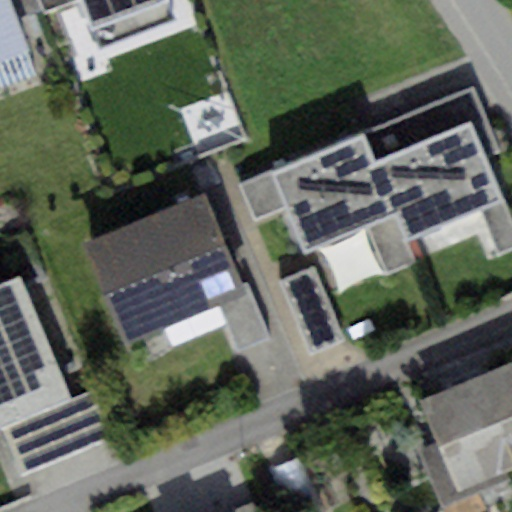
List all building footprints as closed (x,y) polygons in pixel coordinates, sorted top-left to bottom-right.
[(0,0),(0,55),(25,46),(16,22),(8,0),(0,0)] [(36,0),(8,0),(16,22),(41,13),(36,0)] [(36,0),(41,13),(76,0),(36,0)] [(77,0),(89,30),(169,1),(168,0),(77,0)] [(470,123),(377,160),(398,212),(409,237),(476,210),(501,199),(470,123)] [(398,212),(377,160),(367,132),(271,172),(303,251),(370,223),(398,212)] [(203,198),(87,246),(128,343),(220,304),(243,295),(203,198)] [(511,246),(511,224),(501,199),(476,210),(495,254),(511,246)] [(409,237),(398,212),(370,223),(391,274),(420,263),(409,237)] [(312,270),(280,283),(309,355),(342,342),(312,270)] [(13,280),(0,286),(0,422),(1,424),(66,394),(13,280)] [(243,295),(220,304),(239,353),(268,342),(249,293),(243,295)] [(511,361),(420,398),(457,492),(511,470),(511,361)] [(2,433),(22,478),(111,439),(91,394),(2,433)]
